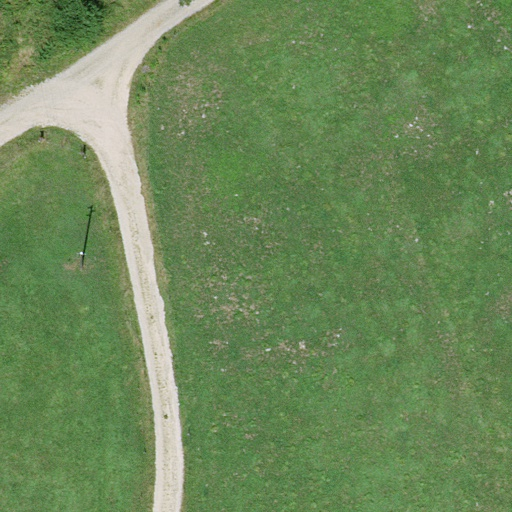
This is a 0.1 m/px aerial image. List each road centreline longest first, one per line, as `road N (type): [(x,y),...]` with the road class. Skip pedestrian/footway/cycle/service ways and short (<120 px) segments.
road 1 (track): [(160,511),(160,427),(134,259),(82,75)]
road 2 (track): [(0,130),(192,0)]
